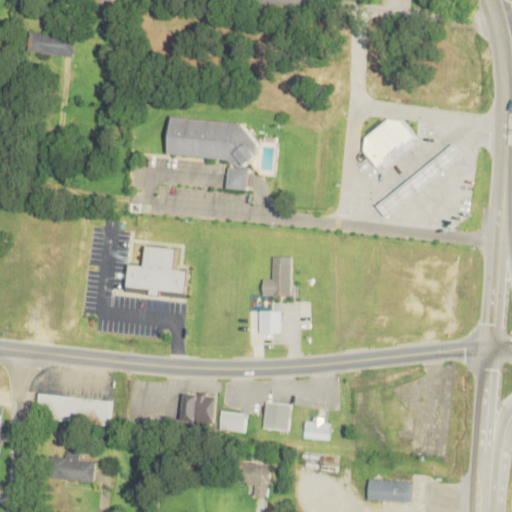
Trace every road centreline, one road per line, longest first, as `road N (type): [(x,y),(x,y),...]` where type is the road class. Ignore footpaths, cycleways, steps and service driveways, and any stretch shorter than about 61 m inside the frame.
road 1 (tertiary): [(0,348),(244,369),(489,346)]
road 2 (residential): [(496,18),(322,0)]
road 3 (primary): [(503,163),(504,56),(489,0)]
road 4 (residential): [(13,511),(19,351)]
road 5 (secondary): [(489,346),(482,467)]
